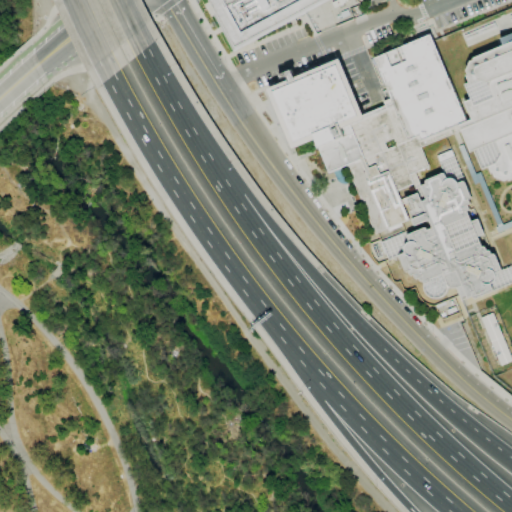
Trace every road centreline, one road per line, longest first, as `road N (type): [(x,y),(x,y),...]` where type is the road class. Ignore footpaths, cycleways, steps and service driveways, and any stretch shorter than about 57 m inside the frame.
road 1 (motorway): [(511,507),(367,368),(266,247),(143,49)]
road 2 (tertiary): [(511,421),(375,292),(220,81)]
road 3 (motorway): [(110,76),(185,204),(315,373)]
road 4 (motorway): [(402,366),(334,301),(247,195),(222,180)]
road 5 (motorway): [(315,373),(456,511)]
road 6 (motorway): [(315,373),(320,402),(414,511)]
road 7 (motorway): [(511,459),(402,366)]
